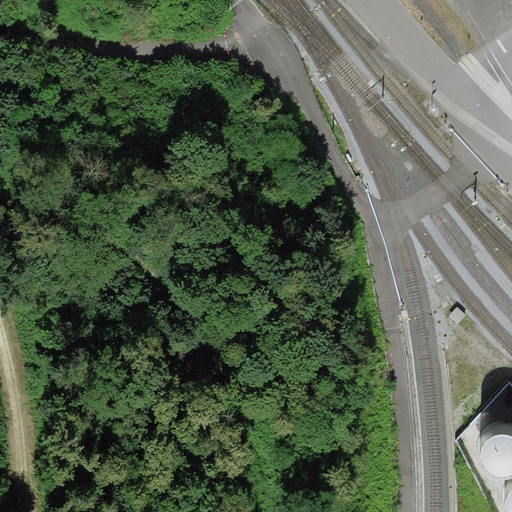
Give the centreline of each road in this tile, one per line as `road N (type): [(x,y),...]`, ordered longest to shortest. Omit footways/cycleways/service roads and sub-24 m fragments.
road 1 (track): [(0,35),(119,50),(208,42),(265,24)]
road 2 (unclassified): [(377,0),(511,151)]
road 3 (track): [(20,511),(0,333)]
